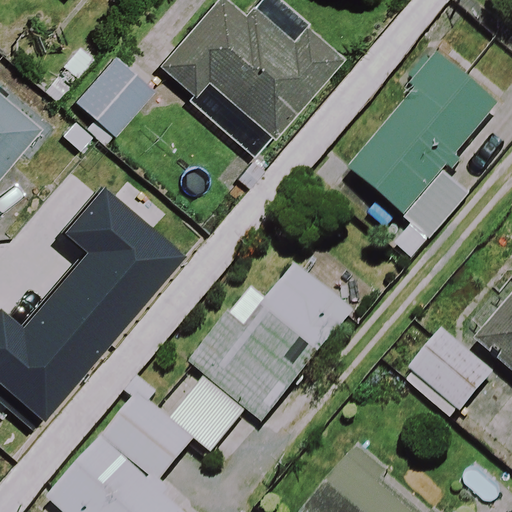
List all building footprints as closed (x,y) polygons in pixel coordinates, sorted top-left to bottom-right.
[(285,53),(219,0),(215,0),(156,74),(190,101),(200,88),(270,145),(337,61),(301,33),(285,53)] [(159,84),(121,50),(71,108),(108,141),(159,84)] [(497,110),(438,60),(387,120),(341,173),(406,229),(389,249),(408,265),(480,182),(455,160),(497,110)] [(0,176),(35,135),(0,105),(0,176)] [(121,287),(53,230),(6,285),(74,342),(121,287)] [(265,303),(241,281),(175,352),(256,427),(352,322),(296,270),(265,303)] [(511,304),(510,303),(471,348),(511,383),(511,304)] [(488,379),(436,336),(397,384),(449,427),(488,379)] [(241,420),(199,384),(164,425),(148,411),(157,400),(144,389),(47,502),(58,511),(169,511),(149,494),(191,445),(207,459),(241,420)] [(419,511),(353,456),(305,511),(419,511)]
